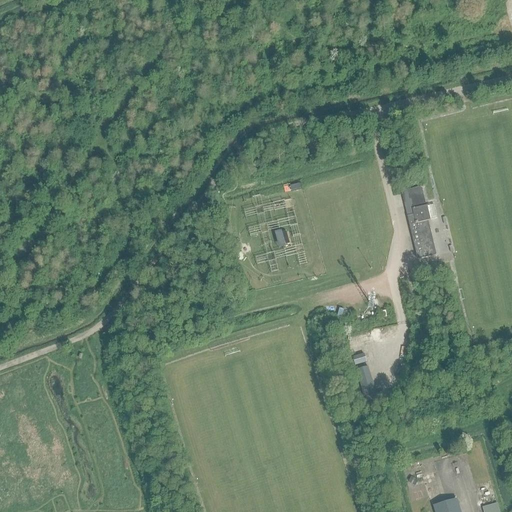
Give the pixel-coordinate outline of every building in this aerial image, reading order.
[(427,206),(422,187),(401,192),(407,217),(418,260),(436,256),(429,226),(428,226),(427,222),(431,221),(431,220),(430,220),(427,207),(427,206)] [(355,366),(366,363),(364,355),(352,358),(355,366)] [(363,392),(371,390),(374,389),(370,374),(368,367),(356,371),(363,392)] [(373,395),(364,397),(366,403),(384,397),(382,392),(376,394),(373,395)] [(411,477),(407,483),(411,486),(415,479),(411,477)] [(434,511),(459,511),(456,500),(433,506),(434,511)] [(486,506),(488,511),(504,511),(501,502),(486,506)]
